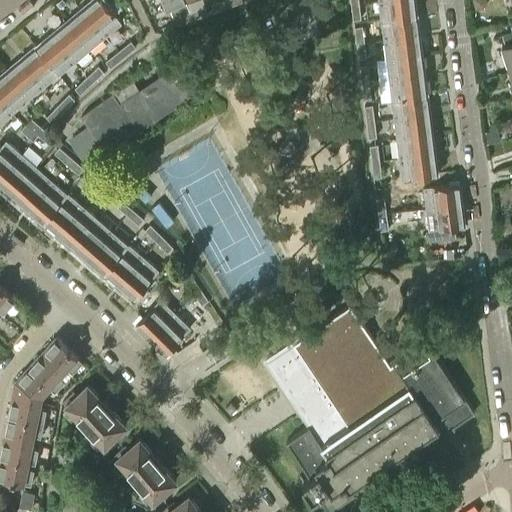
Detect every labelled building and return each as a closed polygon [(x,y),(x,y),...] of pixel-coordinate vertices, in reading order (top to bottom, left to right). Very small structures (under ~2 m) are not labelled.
[(103,0),(91,0),(83,7),(105,35),(121,22),(103,0)] [(184,0),(162,0),(166,9),(185,1),(184,0)] [(215,11),(230,6),(228,0),(220,0),(212,3),(215,11)] [(417,14),(414,0),(378,0),(381,19),(417,14)] [(487,1),(486,0),(473,0),(475,9),(482,7),(487,1)] [(351,3),(353,19),(362,18),(359,2),(351,3)] [(193,19),(208,13),(206,6),(190,11),(193,19)] [(83,7),(67,20),(90,48),(105,35),(83,7)] [(175,16),(178,24),(193,19),(190,11),(175,16)] [(419,34),(417,14),(381,19),(383,39),(419,34)] [(67,20),(52,33),(75,60),(90,48),(67,20)] [(354,26),(356,43),(365,42),(363,25),(354,26)] [(475,34),(478,42),(485,40),(482,32),(475,34)] [(37,45),(59,73),(75,60),(52,33),(37,45)] [(419,34),(383,39),(386,59),(422,54),(419,34)] [(131,40),(118,50),(123,57),(137,47),(131,40)] [(367,58),(365,42),(356,43),(358,59),(367,58)] [(511,71),(511,70),(511,42),(503,45),(511,71)] [(37,45),(21,58),(44,85),(59,73),(37,45)] [(111,67),(123,57),(118,50),(105,60),(111,67)] [(389,78),(424,74),(422,54),(386,59),(389,78)] [(21,58),(6,70),(29,98),(44,85),(21,58)] [(184,58),(120,103),(113,92),(80,115),(88,127),(102,147),(106,152),(203,85),(184,58)] [(359,65),(361,82),(370,81),(368,64),(359,65)] [(99,65),(87,76),(92,82),(104,71),(99,65)] [(6,70),(0,75),(0,94),(13,111),(29,98),(6,70)] [(391,98),(427,94),(424,74),(389,78),(391,98)] [(80,93),(92,82),(87,76),(75,87),(80,93)] [(372,97),(370,81),(361,82),(364,98),(372,97)] [(69,93),(58,104),(64,110),(75,99),(69,93)] [(0,121),(13,111),(0,94),(0,121)] [(427,94),(391,98),(394,118),(430,113),(427,94)] [(52,122),(64,110),(58,104),(46,116),(52,122)] [(364,105),(367,121),(375,120),(373,104),(364,105)] [(394,118),(397,137),(432,133),(430,113),(394,118)] [(31,117),(26,123),(39,134),(44,128),(31,117)] [(17,119),(10,125),(15,130),(21,124),(17,119)] [(375,120),(367,121),(369,137),(377,136),(375,120)] [(34,140),(39,134),(26,123),(21,130),(34,140)] [(102,147),(88,127),(72,138),(86,158),(102,147)] [(56,138),(44,128),(39,134),(51,145),(56,138)] [(499,140),(498,131),(487,132),(488,141),(499,140)] [(435,153),(432,133),(397,137),(399,157),(435,153)] [(0,178),(22,153),(6,140),(0,146),(0,178)] [(369,145),(371,161),(380,160),(378,144),(369,145)] [(54,152),(66,163),(72,156),(59,146),(54,152)] [(0,178),(0,181),(14,193),(37,166),(22,153),(0,178)] [(437,173),(435,153),(399,157),(402,178),(437,173)] [(51,156),(43,165),(55,175),(62,166),(51,156)] [(84,167),(72,156),(66,163),(79,173),(84,167)] [(382,176),(380,160),(371,161),(373,177),(382,176)] [(52,179),(37,166),(14,193),(29,206),(52,179)] [(102,182),(90,171),(84,177),(96,188),(102,182)] [(29,206),(44,219),(68,192),(52,179),(29,206)] [(109,199),(114,193),(102,182),(96,188),(109,199)] [(423,187),(426,209),(462,204),(459,182),(423,187)] [(59,232),(83,204),(68,192),(44,219),(59,232)] [(385,196),(376,198),(378,214),(387,213),(385,196)] [(127,214),(132,207),(119,197),(114,203),(127,214)] [(59,232),(75,245),(98,217),(83,204),(59,232)] [(462,204),(426,209),(430,233),(456,230),(455,225),(464,224),(462,204)] [(145,218),(132,207),(127,214),(139,224),(145,218)] [(387,213),(378,214),(381,230),(389,229),(387,213)] [(75,245),(90,258),(113,230),(98,217),(75,245)] [(511,232),(506,217),(498,219),(503,235),(511,232)] [(363,230),(357,230),(360,253),(364,252),(365,260),(377,259),(373,221),(362,223),(363,230)] [(162,235),(150,223),(145,229),(156,241),(162,235)] [(129,243),(113,230),(90,258),(105,271),(122,251),(129,243)] [(162,235),(156,241),(168,252),(173,246),(162,235)] [(105,271),(120,283),(137,264),(122,251),(105,271)] [(153,277),(137,264),(120,283),(136,297),(153,277)] [(200,286),(191,272),(184,277),(193,291),(200,286)] [(0,313),(0,314),(15,298),(0,283),(0,313)] [(209,300),(200,286),(193,291),(201,304),(209,300)] [(136,323),(151,338),(176,312),(161,297),(160,298),(150,288),(133,307),(143,316),(136,323)] [(312,349),(278,372),(312,422),(286,440),(298,457),(290,462),(313,495),(318,491),(330,509),(355,492),(350,486),(438,427),(442,433),(475,412),(422,334),(387,358),(351,304),(303,336),(312,349)] [(191,327),(176,312),(151,338),(166,353),(191,327)] [(82,359),(56,335),(42,351),(64,370),(68,366),(72,370),(82,359)] [(278,372),(312,349),(303,336),(269,359),(278,372)] [(28,366),(50,386),(54,390),(63,380),(59,376),(64,370),(42,351),(28,366)] [(50,386),(28,366),(15,381),(12,392),(41,398),(42,394),(50,386)] [(64,401),(86,423),(107,403),(88,384),(77,394),(74,391),(64,401)] [(8,414),(43,421),(45,409),(40,407),(41,398),(12,392),(8,414)] [(107,403),(86,423),(108,446),(117,436),(114,433),(125,423),(107,403)] [(231,403),(226,407),(231,413),(236,408),(231,403)] [(43,421),(8,414),(4,435),(33,441),(34,434),(40,435),(43,421)] [(54,442),(56,444),(60,448),(70,439),(65,433),(54,442)] [(0,453),(0,456),(28,463),(29,461),(34,462),(37,449),(31,448),(33,441),(4,435),(0,453)] [(136,477),(158,458),(140,438),(128,448),(126,445),(116,454),(136,477)] [(64,452),(72,462),(79,456),(70,446),(64,452)] [(27,468),(28,463),(0,456),(0,478),(24,483),(25,481),(30,483),(33,470),(27,468)] [(87,466),(79,456),(72,462),(80,471),(87,466)] [(158,458),(136,477),(157,501),(167,492),(164,489),(176,479),(158,458)] [(96,475),(87,466),(80,471),(89,481),(96,475)] [(99,492),(107,502),(114,496),(105,486),(99,492)] [(21,498),(33,500),(35,492),(23,490),(21,498)] [(163,510),(164,511),(201,511),(188,495),(176,505),(174,501),(163,510)] [(122,505),(114,496),(107,502),(116,511),(122,505)] [(32,508),(34,510),(34,509),(36,511),(37,511),(40,502),(33,500),(21,498),(20,506),(32,508)]
